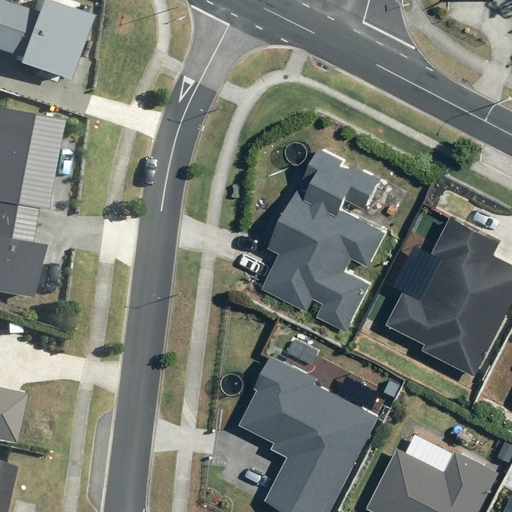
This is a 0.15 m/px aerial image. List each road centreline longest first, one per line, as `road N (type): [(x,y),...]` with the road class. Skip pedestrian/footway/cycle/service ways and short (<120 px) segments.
road 1 (residential): [(128,511),(177,132),(243,0)]
road 2 (tertiary): [(511,133),(351,50)]
